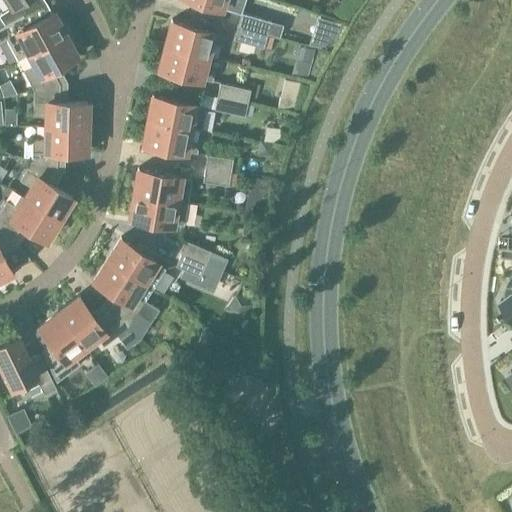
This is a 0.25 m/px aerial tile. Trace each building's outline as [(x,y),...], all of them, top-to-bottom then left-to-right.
[(6,0),(11,7),(0,14),(0,17),(5,25),(23,15),(27,13),(20,2),(23,0),(6,0)] [(194,0),(221,9),(222,8),(233,11),(236,1),(231,0),(194,0)] [(5,25),(0,27),(0,42),(0,43),(7,39),(18,60),(25,56),(71,31),(70,30),(61,18),(60,19),(58,20),(54,12),(29,26),(23,15),(5,25)] [(237,26),(267,35),(271,22),(241,13),(237,26)] [(172,20),(165,45),(207,56),(211,43),(222,46),(224,36),(213,33),(214,32),(173,22),(173,20),(172,20)] [(267,35),(237,26),(234,39),(264,48),(267,35)] [(25,56),(31,67),(23,71),(34,91),(60,85),(52,69),(77,56),(73,48),(75,47),(76,47),(71,33),(71,31),(25,56)] [(207,56),(165,45),(159,70),(160,71),(160,69),(201,80),(202,79),(212,81),(215,72),(204,69),(207,56)] [(296,61),(292,74),(307,77),(310,64),(296,61)] [(285,80),(278,107),(293,111),(300,84),(285,80)] [(217,96),(248,103),(251,90),(220,83),(217,96)] [(60,85),(34,91),(33,114),(47,114),(46,126),(93,128),(93,126),(91,112),(88,112),(88,103),(60,102),(60,85)] [(191,128),(190,129),(201,131),(206,107),(195,105),(195,104),(154,96),(154,95),(153,94),(148,120),(191,128)] [(248,103),(217,96),(214,109),(245,116),(248,103)] [(191,128),(148,120),(143,145),(144,146),(145,144),(186,152),(186,151),(197,153),(199,143),(188,141),(190,129),(191,128)] [(275,134),(275,122),(262,122),(262,134),(275,134)] [(32,145),(32,161),(58,168),(58,151),(86,152),(87,143),(90,144),(93,129),(93,128),(46,126),(46,138),(32,138),(32,145)] [(260,142),(258,155),(271,157),(274,144),(260,142)] [(207,155),(205,168),(231,172),(233,159),(207,155)] [(58,168),(32,161),(20,180),(31,187),(25,197),(64,222),(66,220),(71,207),(68,205),(72,198),(49,183),(58,168)] [(177,201),(177,200),(179,188),(190,190),(192,180),(181,178),(181,176),(139,169),(139,168),(138,168),(134,194),(177,201)] [(231,172),(205,168),(203,181),(229,186),(231,172)] [(177,201),(134,194),(130,219),(131,219),(131,218),(173,225),(173,224),(184,226),(188,202),(177,200),(177,201)] [(7,201),(0,211),(0,225),(13,240),(22,225),(46,240),(51,232),(53,234),(54,234),(64,224),(64,222),(25,197),(21,195),(14,205),(7,201)] [(0,246),(13,240),(0,225),(0,284),(6,280),(5,279),(4,277),(11,272),(0,251),(0,246)] [(121,237),(107,259),(153,288),(166,269),(156,263),(157,262),(121,239),(122,238),(121,237)] [(181,253),(206,264),(211,251),(187,241),(181,253)] [(206,264),(181,253),(176,266),(200,276),(206,264)] [(153,288),(107,259),(93,281),(94,282),(95,281),(118,295),(109,309),(128,327),(153,288)] [(511,275),(509,278),(511,281),(511,288),(506,287),(505,298),(504,305),(503,311),(508,311),(511,316),(511,275)] [(80,296),(59,312),(85,346),(97,338),(103,346),(128,327),(109,309),(95,319),(79,298),(80,297),(80,296)] [(242,300),(233,315),(243,321),(252,307),(242,300)] [(85,346),(59,312),(38,327),(39,328),(40,328),(56,349),(45,357),(57,382),(80,364),(73,355),(85,346)] [(118,335),(127,347),(140,338),(128,327),(118,335)] [(44,395),(56,389),(39,353),(28,358),(17,336),(0,344),(0,362),(2,366),(0,367),(0,372),(6,384),(10,382),(12,387),(23,382),(27,389),(39,384),(44,395)] [(15,434),(27,427),(23,420),(11,426),(15,434)]
